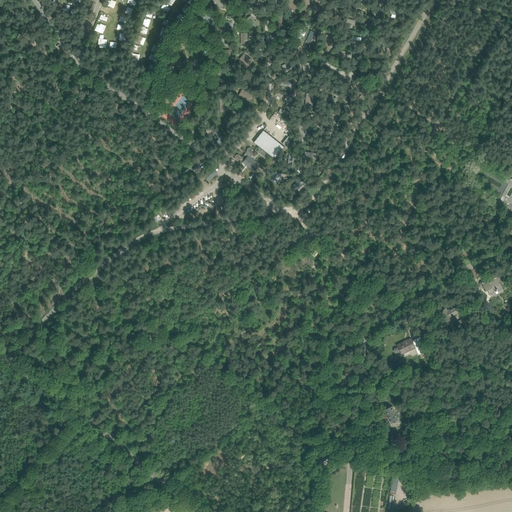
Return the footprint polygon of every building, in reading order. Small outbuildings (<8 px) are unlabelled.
[(107,0),(106,5),(114,8),(116,2),(111,0),(107,0)] [(269,7),(263,0),(258,0),(266,9),(269,7)] [(286,0),(290,11),(297,9),(296,5),(295,5),(293,0),(286,0)] [(321,0),(314,0),(312,9),(319,11),(321,8),(320,7),(322,0),(321,0)] [(332,5),(329,15),(336,17),(339,7),(332,5)] [(146,11),(144,17),(150,20),(151,18),(153,18),(155,14),(146,11)] [(283,13),(275,16),(279,27),(287,24),(283,13)] [(251,16),(250,16),(245,20),(253,29),(258,24),(251,16)] [(104,33),(105,25),(96,23),(95,31),(104,33)] [(146,35),(148,29),(140,26),(138,31),(146,35)] [(325,42),(326,46),(333,46),(333,34),(325,35),(326,42),(325,42)] [(143,45),(146,38),(136,35),(134,42),(143,45)] [(361,44),(362,37),(352,36),(352,44),(361,44)] [(100,45),(100,47),(107,48),(107,39),(99,38),(98,44),(100,45)] [(243,53),(239,59),(248,66),(253,60),(250,57),(249,58),(243,53)] [(373,66),(369,58),(363,61),(367,69),(373,66)] [(281,66),(285,72),(296,67),(293,60),(281,66)] [(304,76),(310,74),(311,73),(309,63),(301,65),(304,76)] [(244,74),(241,81),(252,86),(255,79),(244,74)] [(365,89),(360,80),(354,84),(359,93),(365,89)] [(284,99),(289,90),(291,88),(288,86),(286,89),(277,104),(284,108),(287,101),(284,99)] [(252,94),(242,89),(238,96),(248,101),(252,94)] [(346,105),(345,114),(353,115),(354,106),(346,105)] [(223,128),(230,122),(232,120),(230,118),(228,119),(221,125),(223,128)] [(218,138),(221,135),(212,128),(210,131),(218,138)] [(282,149),(261,133),(253,142),(274,159),(282,149)] [(254,171),(257,167),(259,164),(250,157),(255,151),(254,150),(250,147),(244,154),(243,156),(241,156),(240,156),(238,154),(236,154),(234,156),(235,159),(237,161),(239,160),(241,158),(244,157),(245,155),(247,157),(242,162),(243,162),(246,164),(245,166),(246,166),(246,165),(254,171)] [(269,155),(259,148),(257,151),(266,159),(269,155)] [(203,176),(208,181),(216,172),(211,167),(203,176)] [(277,183),(283,175),(277,170),(271,179),(277,183)] [(498,281),(500,280),(499,276),(495,279),(495,280),(490,282),(489,282),(488,280),(482,283),(486,291),(488,290),(489,293),(494,290),(495,291),(497,290),(499,293),(503,290),(498,281)] [(462,318),(459,312),(455,306),(452,307),(453,309),(448,312),(445,308),(437,313),(443,323),(451,318),(450,317),(456,314),(457,315),(455,316),(457,321),(456,321),(461,329),(467,325),(463,317),(462,318)] [(394,348),(393,351),(394,353),(396,353),(399,353),(400,350),(401,354),(415,348),(415,347),(416,347),(418,351),(421,350),(422,352),(426,351),(427,351),(426,351),(420,337),(419,337),(412,341),(411,338),(397,345),(399,348),(396,347),(394,348)] [(391,423),(398,420),(392,406),(385,409),(391,423)] [(322,456),(316,462),(320,466),(328,459),(326,457),(324,454),(322,456)]
